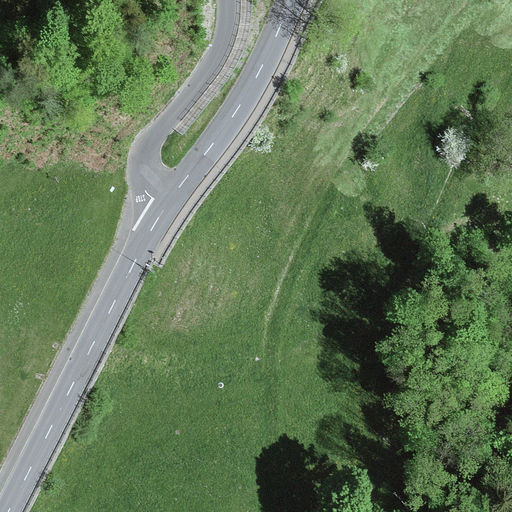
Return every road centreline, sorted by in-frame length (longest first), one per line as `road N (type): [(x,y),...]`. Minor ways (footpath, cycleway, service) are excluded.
road 1 (tertiary): [(165,205),(8,511)]
road 2 (tertiary): [(291,0),(247,94),(165,205)]
road 3 (residential): [(165,205),(146,185),(147,146),(218,54),(227,0)]
